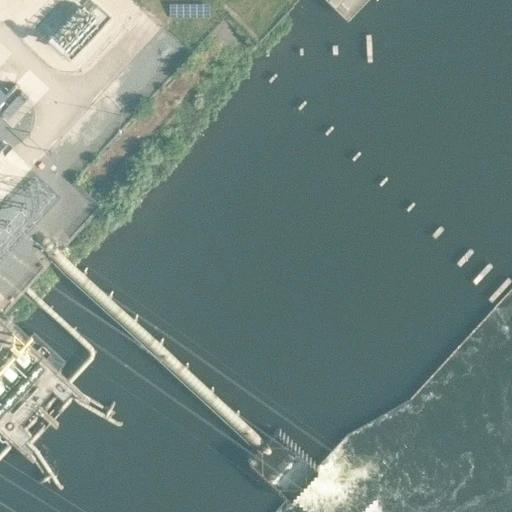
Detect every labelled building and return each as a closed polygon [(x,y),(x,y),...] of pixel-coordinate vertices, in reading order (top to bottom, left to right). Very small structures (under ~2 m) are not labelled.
[(143,46),(86,107),(96,117),(153,56),(143,46)] [(15,70),(0,86),(0,112),(28,82),(15,70)] [(29,166),(14,182),(25,193),(40,177),(29,166)] [(47,187),(35,199),(43,206),(54,194),(47,187)] [(0,428),(22,449),(38,474),(40,472),(26,450),(27,449),(6,429),(23,411),(55,376),(76,396),(77,395),(107,412),(108,410),(76,391),(0,320),(0,428)]
